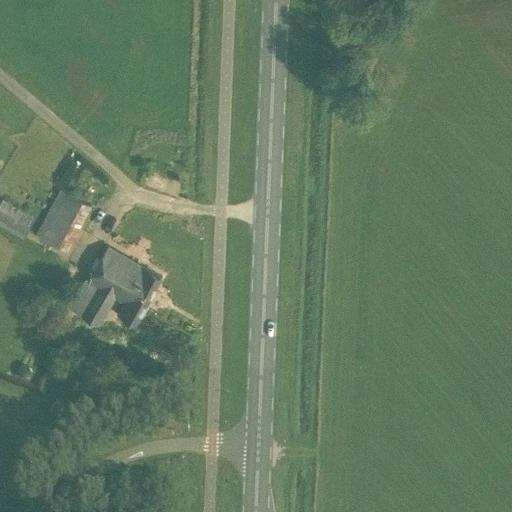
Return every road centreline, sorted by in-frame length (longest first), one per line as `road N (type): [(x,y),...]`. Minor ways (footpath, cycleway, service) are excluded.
road 1 (primary): [(259,445),(279,0)]
road 2 (unclassified): [(259,445),(123,438),(79,461),(42,511)]
